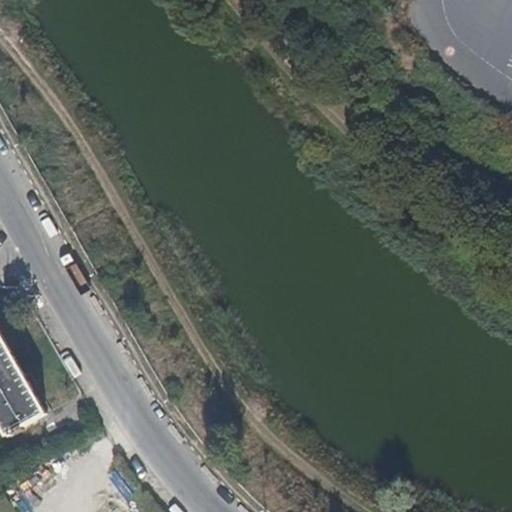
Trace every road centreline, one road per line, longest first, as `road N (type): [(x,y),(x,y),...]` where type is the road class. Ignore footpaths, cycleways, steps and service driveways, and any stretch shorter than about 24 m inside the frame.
road 1 (track): [(0,28),(76,131),(220,382),(358,511)]
road 2 (unclassified): [(210,511),(154,444),(0,175)]
road 3 (track): [(511,269),(336,125),(235,0)]
